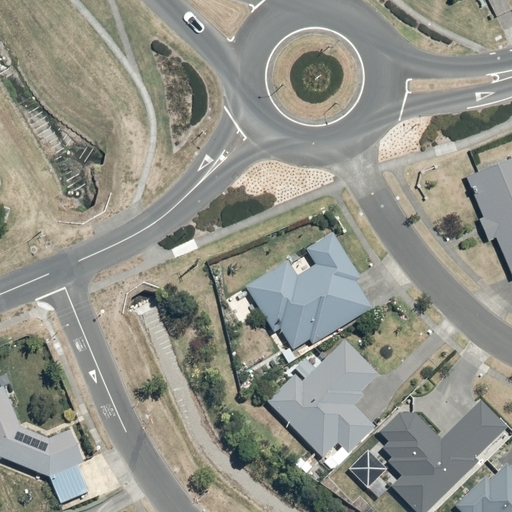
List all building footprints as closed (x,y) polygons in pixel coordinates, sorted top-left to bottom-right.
[(511,270),(511,156),(468,175),(486,218),(481,221),(490,241),(498,238),(511,270)] [(311,254),(289,268),(286,264),(245,292),(276,338),(285,332),(299,352),(314,342),(317,347),(373,309),(356,285),(365,279),(333,232),(308,249),(311,254)] [(354,456),(352,453),(378,427),(356,406),(366,395),(360,390),(377,373),(346,342),(304,385),(296,378),(271,404),(325,457),(322,459),(337,473),(354,456)] [(70,430),(55,436),(25,420),(7,373),(0,375),(0,457),(52,479),(61,501),(93,488),(70,430)] [(417,511),(427,511),(479,464),(509,435),(505,432),(509,428),(484,402),(443,442),(416,415),(401,416),(383,433),(392,442),(385,449),(395,461),(391,465),(405,480),(396,488),(417,511)] [(511,511),(511,468),(508,464),(489,482),(486,479),(458,507),(463,511),(511,511)]
